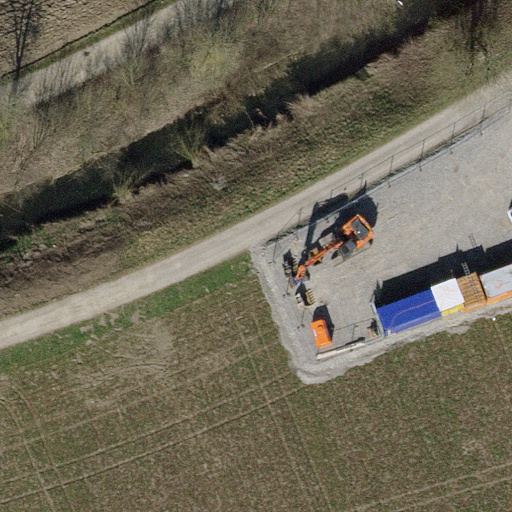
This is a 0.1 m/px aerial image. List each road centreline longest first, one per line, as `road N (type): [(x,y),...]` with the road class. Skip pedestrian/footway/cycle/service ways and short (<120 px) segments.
road 1 (track): [(511,85),(207,251),(0,332)]
road 2 (track): [(0,102),(205,0)]
